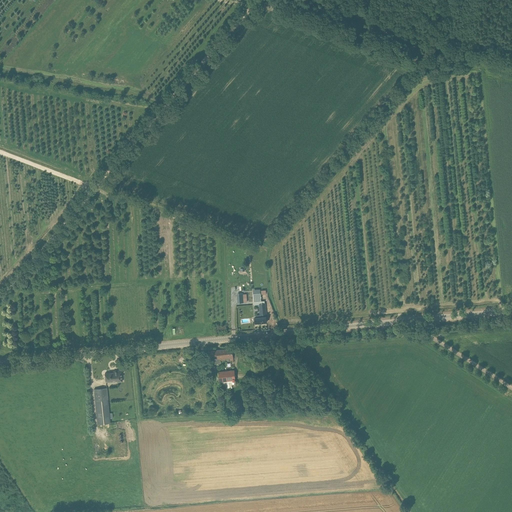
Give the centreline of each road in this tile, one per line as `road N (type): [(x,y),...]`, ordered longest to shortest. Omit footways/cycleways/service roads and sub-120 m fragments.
road 1 (unclassified): [(0,361),(511,309)]
road 2 (track): [(252,0),(96,182)]
road 3 (track): [(96,182),(0,297)]
road 4 (track): [(406,321),(511,390)]
